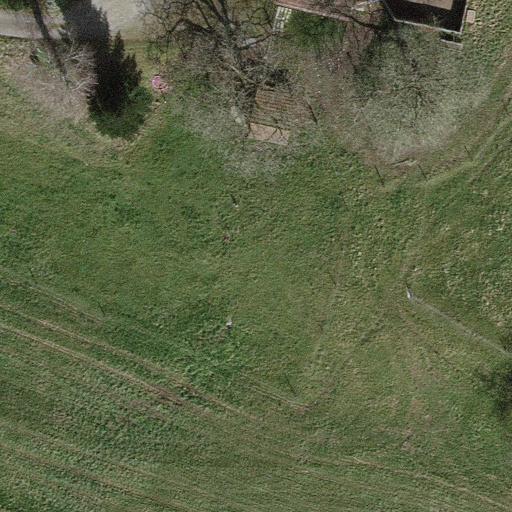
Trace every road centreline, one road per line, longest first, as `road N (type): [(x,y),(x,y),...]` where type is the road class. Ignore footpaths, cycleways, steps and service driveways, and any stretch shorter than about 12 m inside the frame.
road 1 (track): [(0,20),(195,21),(325,49),(353,38),(367,0)]
road 2 (track): [(272,34),(288,94),(345,146),(386,169),(446,168),(481,136),(511,69)]
